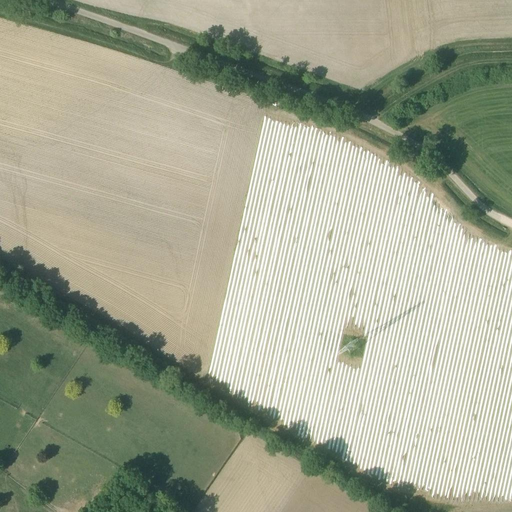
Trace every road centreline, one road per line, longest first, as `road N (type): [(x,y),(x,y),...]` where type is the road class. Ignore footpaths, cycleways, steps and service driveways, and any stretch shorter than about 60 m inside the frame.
road 1 (unclassified): [(504,222),(435,159),(372,120),(252,68),(49,0)]
road 2 (track): [(0,262),(426,511)]
road 3 (track): [(372,120),(461,63),(511,57)]
